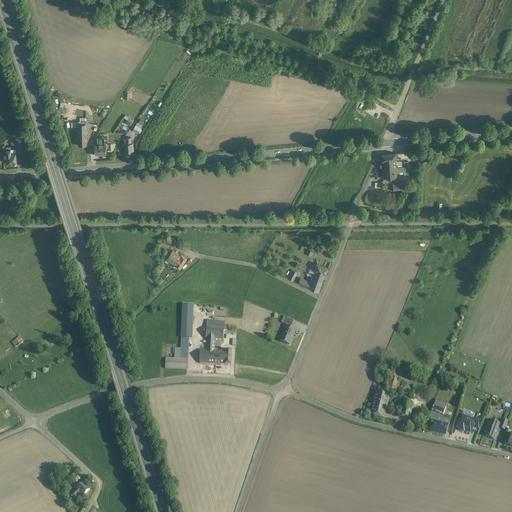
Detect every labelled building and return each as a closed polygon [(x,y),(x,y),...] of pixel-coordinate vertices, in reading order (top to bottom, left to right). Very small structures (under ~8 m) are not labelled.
[(126,115),(124,117),(127,119),(125,123),(131,126),(134,120),(126,115)] [(87,131),(78,131),(78,145),(87,145),(87,131)] [(127,138),(126,138),(127,144),(124,144),(125,152),(133,151),(133,143),(131,143),(131,138),(127,138)] [(19,144),(15,139),(11,143),(15,147),(19,144)] [(104,140),(97,141),(98,145),(95,145),(95,149),(95,154),(106,153),(105,145),(104,140)] [(15,149),(10,149),(9,147),(6,147),(7,154),(7,155),(7,159),(8,163),(13,163),(16,163),(16,162),(17,162),(15,149)] [(396,153),(381,154),(382,162),(383,162),(396,161),(396,153)] [(396,161),(383,162),(384,178),(397,177),(396,161)] [(176,240),(168,235),(165,241),(172,246),(176,240)] [(181,256),(172,250),(166,259),(180,269),(187,259),(181,255),(181,256)] [(315,270),(297,263),(295,267),(309,273),(309,275),(313,276),(315,270)] [(328,268),(317,264),(315,270),(325,274),(326,274),(328,268)] [(296,272),(291,270),(287,278),(292,281),(296,272)] [(325,274),(315,270),(313,276),(311,282),(309,288),(319,292),(325,274)] [(311,282),(300,278),(298,284),(309,288),(311,282)] [(193,316),(182,316),(181,328),(192,329),(193,316)] [(294,320),(287,317),(287,319),(285,324),(291,327),(294,320)] [(225,322),(207,320),(206,328),(207,328),(207,327),(224,329),(225,322)] [(224,329),(207,327),(207,328),(205,338),(207,338),(215,339),(223,340),(224,329)] [(295,331),(286,327),(280,341),(289,345),(295,331)] [(192,329),(181,328),(181,338),(189,338),(192,338),(192,329)] [(18,337),(15,340),(19,345),(23,342),(18,337)] [(189,338),(181,338),(181,348),(180,359),(188,359),(189,338)] [(215,339),(207,338),(206,350),(214,351),(215,339)] [(206,350),(201,350),(200,363),(217,364),(218,351),(214,351),(206,350)] [(226,351),(218,351),(217,364),(231,365),(232,350),(229,350),(228,350),(226,350),(226,351)] [(174,359),(166,358),(165,368),(187,369),(188,359),(180,359),(174,359)] [(398,378),(390,376),(387,388),(394,390),(398,378)] [(390,394),(376,391),(372,406),(386,409),(390,394)] [(413,405),(412,409),(413,410),(416,400),(405,397),(403,403),(413,405)] [(412,409),(413,405),(403,403),(400,416),(410,418),(412,409)] [(438,404),(435,403),(432,411),(443,415),(446,408),(438,404)] [(386,409),(372,406),(370,415),(384,418),(386,409)] [(507,407),(503,418),(508,419),(511,409),(507,407)] [(465,417),(464,420),(460,418),(457,427),(471,433),(473,426),(475,421),(465,417)] [(482,421),(476,419),(475,421),(473,426),(479,429),(482,421)] [(500,424),(489,420),(483,435),(495,440),(499,428),(501,424),(500,424)] [(508,422),(502,420),(500,424),(501,424),(499,428),(505,430),(505,429),(508,422)] [(439,422),(433,421),(431,426),(430,426),(429,427),(431,427),(430,431),(437,433),(439,422)] [(448,424),(439,422),(437,433),(445,435),(448,424)] [(83,483),(77,489),(79,492),(80,492),(83,496),(89,490),(83,483)]
